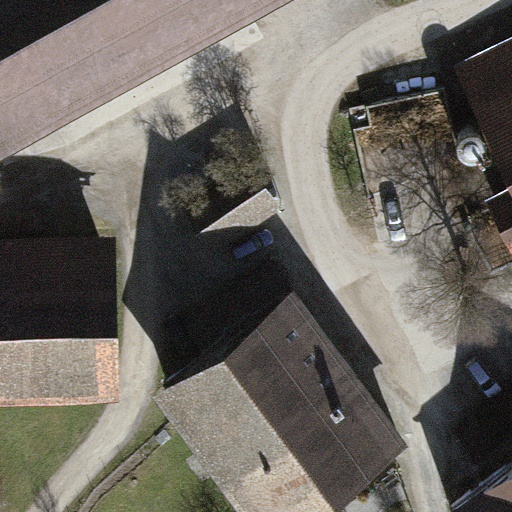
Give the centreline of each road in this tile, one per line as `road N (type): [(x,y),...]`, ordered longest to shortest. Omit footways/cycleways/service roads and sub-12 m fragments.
road 1 (track): [(335,63),(288,67),(145,140),(151,318),(138,397),(52,511)]
road 2 (track): [(335,63),(308,111),(306,166),(420,430),(431,511)]
road 3 (track): [(319,211),(151,318)]
road 4 (track): [(145,140),(0,188)]
